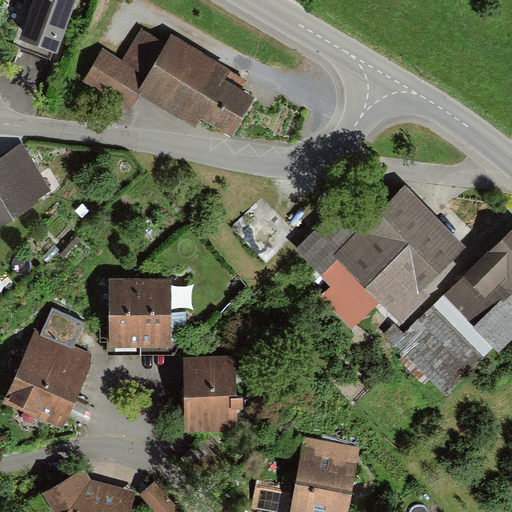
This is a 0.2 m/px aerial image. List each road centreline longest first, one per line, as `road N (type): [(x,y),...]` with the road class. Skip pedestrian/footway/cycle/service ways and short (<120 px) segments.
road 1 (unclassified): [(0,123),(301,161),(343,140),(383,80)]
road 2 (residential): [(0,467),(104,441),(153,459),(206,511)]
road 3 (tertiary): [(383,80),(449,114),(511,162)]
road 4 (tertiary): [(259,0),(383,80)]
